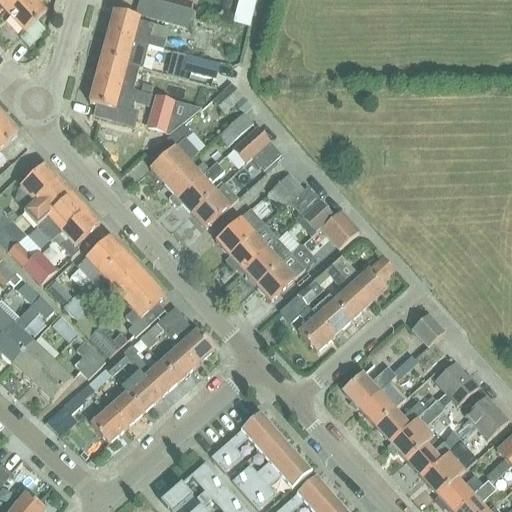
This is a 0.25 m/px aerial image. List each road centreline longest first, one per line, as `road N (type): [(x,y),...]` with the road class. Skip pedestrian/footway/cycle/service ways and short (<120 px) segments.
road 1 (residential): [(251,365),(39,122)]
road 2 (residential): [(102,510),(251,365)]
road 3 (residential): [(289,405),(414,290)]
road 4 (residential): [(387,511),(289,405)]
road 5 (residential): [(102,510),(0,417)]
road 6 (residential): [(39,122),(74,0)]
